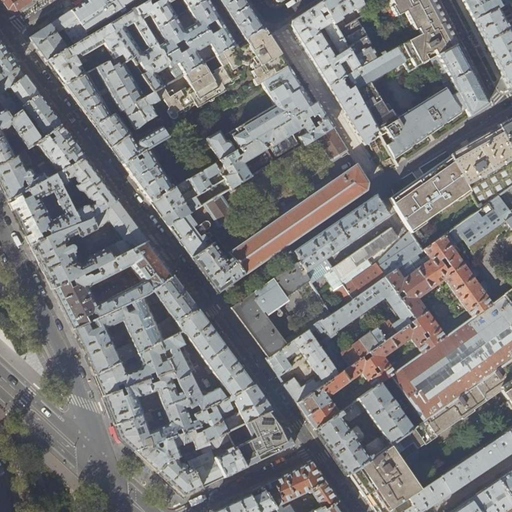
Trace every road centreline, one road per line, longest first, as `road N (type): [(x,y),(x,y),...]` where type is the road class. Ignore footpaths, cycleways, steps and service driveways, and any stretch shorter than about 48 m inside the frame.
road 1 (residential): [(313,449),(8,33)]
road 2 (tertiary): [(106,477),(77,386),(0,232)]
road 3 (residential): [(381,186),(502,106)]
road 4 (secondary): [(106,477),(0,381)]
road 5 (residential): [(192,511),(313,449)]
